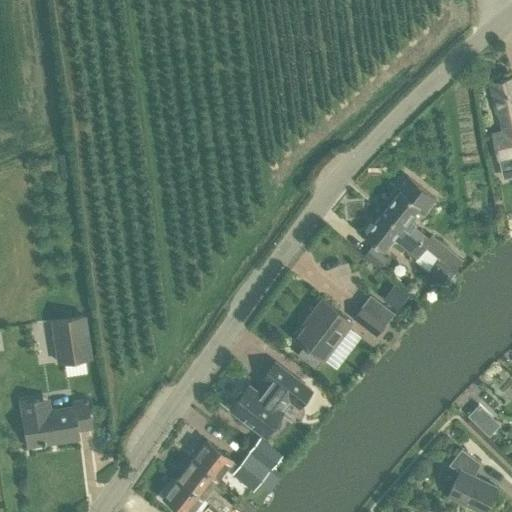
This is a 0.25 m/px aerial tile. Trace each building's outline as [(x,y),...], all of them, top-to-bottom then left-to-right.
[(511,76),(489,82),(496,111),(498,111),(502,130),(492,133),(498,160),(511,156),(511,76)] [(414,237),(420,241),(438,256),(449,266),(453,269),(462,258),(430,233),(427,235),(414,224),(415,223),(407,217),(418,203),(424,208),(435,196),(408,174),(397,187),(399,189),(381,210),(399,225),(414,237)] [(399,225),(381,210),(363,233),(382,248),(391,237),(410,251),(418,242),(419,243),(420,241),(414,237),(399,225)] [(370,245),(363,253),(379,266),(387,257),(370,245)] [(449,266),(438,256),(430,266),(445,279),(453,269),(449,266)] [(315,366),(322,358),(351,321),(321,297),(310,311),(313,314),(295,336),(304,343),(297,352),(315,366)] [(376,332),(386,320),(363,303),(353,315),(376,332)] [(93,358),(86,314),(51,319),(58,363),(93,358)] [(280,413),(279,412),(290,398),(298,405),(311,388),(274,360),(262,377),(266,380),(258,390),(248,383),(243,390),(239,390),(234,395),(236,399),(230,407),(263,432),(266,429),(268,429),(270,430),(271,429),(274,429),(275,428),(277,427),(278,426),(279,425),(280,423),(280,422),(281,421),(281,420),(281,418),(281,417),(281,416),(280,414),(280,413)] [(73,400),(74,405),(51,409),(49,397),(21,401),(28,445),(78,437),(77,428),(91,426),(86,398),(73,400)] [(476,406),(469,414),(489,433),(497,425),(476,406)] [(191,458),(216,477),(231,458),(206,438),(191,458)] [(270,466),(272,468),(282,455),(260,438),(250,451),(270,466)] [(480,461),(461,447),(448,463),(459,469),(447,494),(484,511),(496,485),(474,474),(480,461)] [(250,451),(249,450),(232,471),(253,487),(270,466),(250,451)] [(225,511),(232,504),(209,486),(216,477),(191,458),(177,476),(202,496),(223,511),(225,511)] [(189,511),(202,496),(177,476),(162,495),(184,511),(189,511)]
